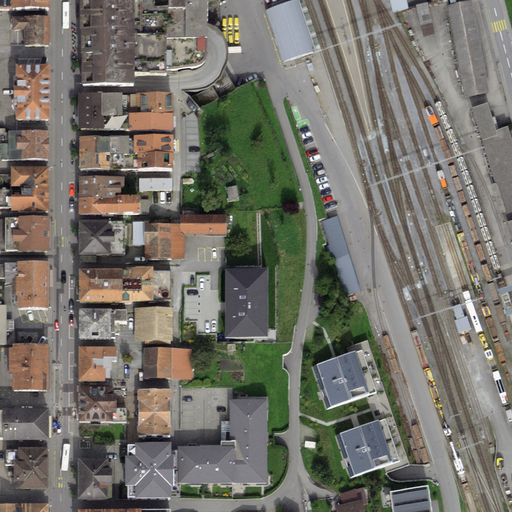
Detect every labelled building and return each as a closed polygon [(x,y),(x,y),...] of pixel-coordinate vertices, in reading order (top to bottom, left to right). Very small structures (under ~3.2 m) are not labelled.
[(50,0),(0,0),(0,8),(51,8),(50,0)] [(79,0),(81,74),(81,80),(81,87),(135,87),(134,80),(134,75),(166,75),(166,70),(190,70),(194,69),(198,68),(201,66),(204,63),(206,60),(207,57),(208,36),(207,25),(220,24),(220,4),(222,3),(220,0),(79,0)] [(403,0),(387,0),(392,18),(407,14),(403,0)] [(298,2),(265,13),(282,67),(308,59),(315,57),(298,2)] [(421,17),(430,16),(429,4),(419,5),(421,17)] [(471,4),(450,8),(465,100),(487,97),(471,4)] [(12,30),(24,30),(24,45),(50,45),(49,16),(12,17),(12,30)] [(49,64),(16,64),(16,85),(14,85),(14,97),(16,97),(16,120),(50,119),(49,64)] [(128,93),(79,93),(79,130),(128,130),(128,93)] [(174,93),(128,93),(128,130),(174,130),(174,93)] [(485,109),(468,114),(511,249),(511,248),(511,154),(505,132),(494,136),(485,109)] [(0,128),(0,153),(0,154),(1,160),(49,159),(49,130),(9,131),(5,128),(0,128)] [(173,135),(134,135),(134,153),(138,153),(174,153),(173,135)] [(79,136),(80,153),(130,153),(129,136),(79,136)] [(130,153),(80,153),(80,169),(111,169),(138,169),(138,153),(134,153),(130,153)] [(174,153),(138,153),(138,169),(174,168),(174,153)] [(49,166),(11,166),(11,175),(0,174),(0,188),(50,187),(49,166)] [(124,177),(78,177),(79,197),(118,196),(118,195),(118,193),(121,193),(121,188),(124,188),(124,177)] [(173,179),(139,179),(139,191),(173,191),(173,179)] [(50,187),(0,188),(0,206),(11,206),(11,212),(50,211),(50,187)] [(118,196),(79,197),(79,215),(140,214),(140,200),(140,195),(118,195),(118,196)] [(149,200),(140,200),(140,214),(149,214),(149,200)] [(149,223),(144,223),(144,246),(144,259),(175,259),(184,259),(184,234),(226,234),(226,215),(180,215),(180,223),(175,223),(149,223)] [(49,217),(5,217),(5,219),(5,252),(49,252),(49,217)] [(361,292),(337,217),(321,222),(328,245),(326,246),(331,262),(333,262),(344,297),(361,292)] [(111,219),(79,220),(79,260),(96,260),(96,256),(125,255),(124,221),(111,221),(111,219)] [(144,223),(149,223),(149,221),(132,222),(133,246),(144,246),(144,223)] [(49,261),(17,261),(18,263),(4,264),(5,284),(12,282),(12,296),(17,296),(17,308),(49,308),(49,261)] [(4,264),(0,263),(0,344),(7,345),(7,331),(14,331),(14,319),(7,319),(7,306),(5,306),(5,284),(4,264)] [(126,268),(79,269),(79,303),(132,302),(132,300),(171,300),(170,271),(153,271),(153,266),(136,266),(136,267),(126,267),(126,268)] [(268,337),(268,268),(226,268),(226,337),(268,337)] [(317,288),(315,305),(324,306),(326,289),(317,288)] [(127,308),(80,309),(80,340),(111,339),(111,336),(115,336),(120,336),(119,325),(127,325),(127,308)] [(172,309),(135,308),(135,342),(145,342),(145,345),(171,345),(171,342),(172,342),(172,309)] [(459,334),(469,331),(465,318),(456,321),(459,334)] [(49,344),(13,344),(13,348),(9,348),(8,374),(13,374),(13,390),(48,391),(49,344)] [(116,347),(78,347),(78,381),(105,381),(105,379),(105,369),(110,369),(111,369),(111,361),(116,361),(116,347)] [(175,349),(144,348),(143,379),(175,379),(191,380),(191,349),(175,349)] [(376,393),(362,352),(312,369),(326,411),(376,393)] [(113,386),(78,387),(79,422),(127,422),(127,408),(117,408),(116,394),(113,394),(113,386)] [(171,389),(138,389),(138,436),(171,436),(171,389)] [(176,449),(171,449),(171,443),(135,443),(135,445),(128,445),(128,456),(125,456),(125,485),(128,485),(128,500),(171,500),(171,487),(176,487),(267,487),(267,402),(230,403),(230,449),(176,449)] [(49,409),(3,409),(3,410),(0,410),(0,437),(3,438),(3,439),(49,439),(49,409)] [(400,463),(385,420),(335,437),(350,479),(400,463)] [(18,449),(5,449),(5,466),(14,466),(14,477),(12,478),(12,488),(48,488),(48,447),(18,447),(18,449)] [(108,458),(78,458),(78,499),(108,499),(108,484),(112,484),(112,464),(108,461),(108,458)] [(432,511),(428,485),(390,491),(393,511),(432,511)] [(363,487),(339,494),(343,504),(362,500),(364,505),(368,504),(363,487)] [(343,504),(335,506),(336,511),(365,511),(364,505),(362,500),(343,504)]
